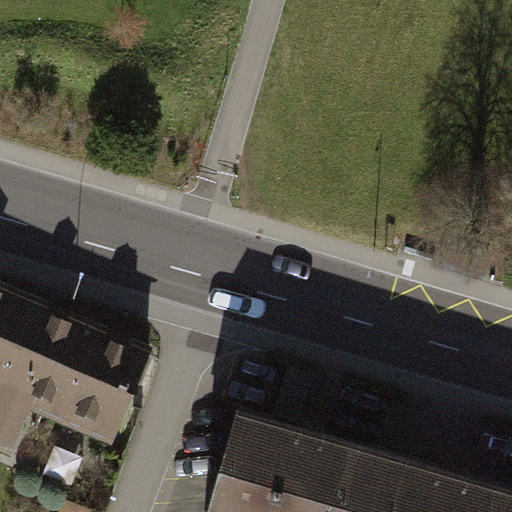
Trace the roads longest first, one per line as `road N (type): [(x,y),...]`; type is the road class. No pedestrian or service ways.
road 1 (secondary): [(0,199),(511,354)]
road 2 (track): [(269,0),(194,259)]
